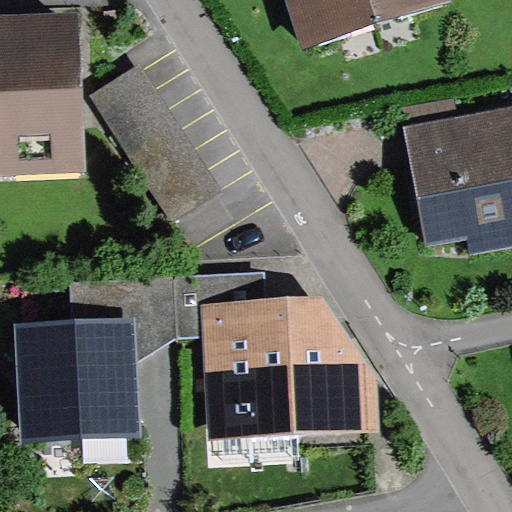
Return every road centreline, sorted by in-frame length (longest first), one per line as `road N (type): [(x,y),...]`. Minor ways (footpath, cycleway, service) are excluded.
road 1 (residential): [(395,352),(168,0)]
road 2 (residential): [(489,511),(395,352)]
